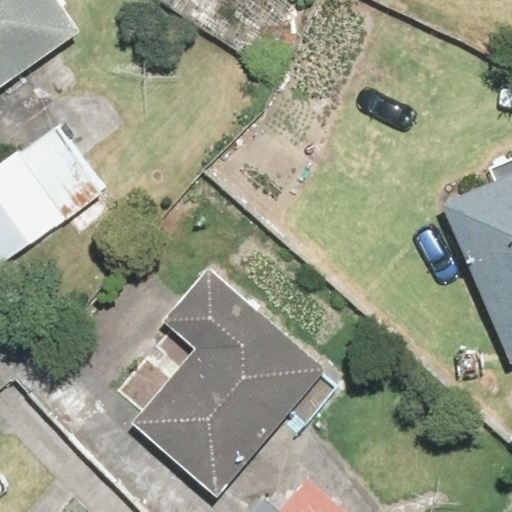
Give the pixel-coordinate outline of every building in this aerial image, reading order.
[(87,0),(0,0),(0,89),(102,21),(87,0)] [(21,144),(0,158),(0,263),(70,214),(21,144)] [(511,171),(450,198),(511,340),(511,171)] [(198,343),(136,417),(229,494),(336,365),(211,261),(165,316),(198,343)] [(286,511),(268,496),(253,511),(286,511)]
